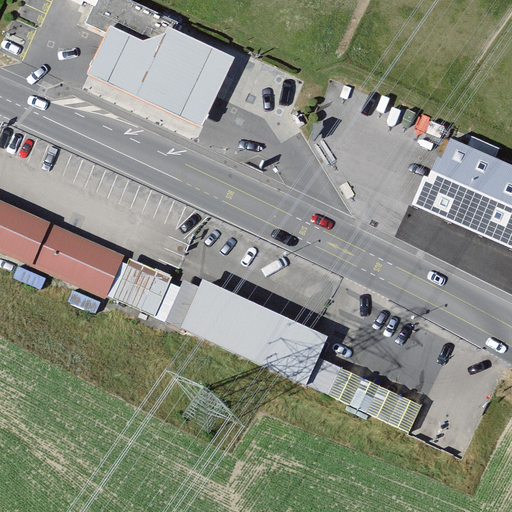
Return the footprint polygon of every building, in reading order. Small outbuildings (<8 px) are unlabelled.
[(179,22),(128,0),(93,0),(83,23),(107,33),(163,58),(174,32),(179,22)] [(234,59),(174,32),(163,58),(107,33),(98,52),(87,76),(202,130),(214,105),(234,59)] [(511,167),(452,141),(425,203),(511,240),(511,167)] [(127,260),(0,204),(0,254),(108,302),(127,260)] [(168,287),(131,271),(117,303),(154,319),(168,287)] [(330,338),(205,280),(183,328),(308,386),(330,338)]
